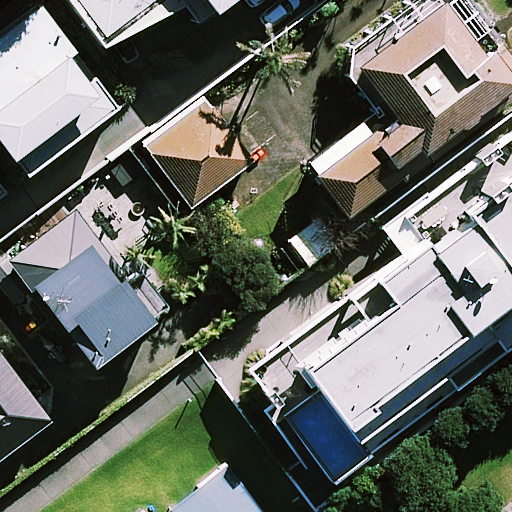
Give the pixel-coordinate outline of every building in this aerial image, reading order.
[(38,0),(0,28),(0,120),(35,167),(124,101),(48,0),(38,0)] [(73,0),(106,45),(167,0),(187,0),(197,13),(214,0),(73,0)] [(511,61),(466,0),(419,0),(350,51),(346,72),(372,106),(305,156),(344,209),(511,84),(511,61)] [(250,158),(205,96),(143,141),(188,203),(250,158)] [(305,467),(316,458),(331,478),(511,341),(511,118),(378,221),(400,249),(247,368),(271,398),(260,407),(305,467)] [(0,193),(11,185),(0,169),(0,193)] [(149,313),(71,209),(14,252),(91,356),(149,313)] [(323,213),(285,239),(304,266),(342,239),(323,213)] [(0,456),(56,415),(0,340),(0,456)] [(263,511),(226,465),(170,509),(172,511),(263,511)]
